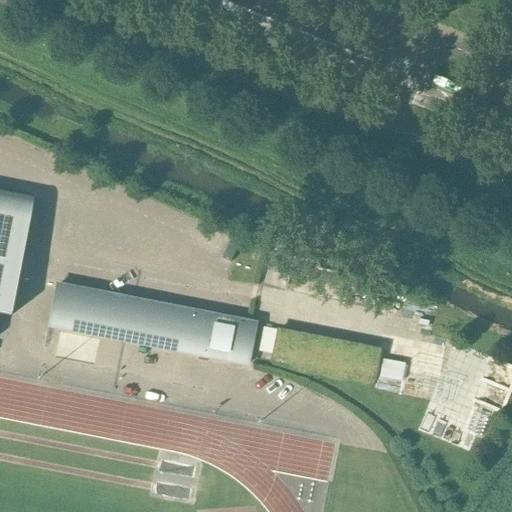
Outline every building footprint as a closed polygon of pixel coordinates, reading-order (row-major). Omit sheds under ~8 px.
[(0,315),(10,317),(33,198),(0,191),(0,315)] [(230,263),(233,256),(240,241),(231,237),(224,252),(221,259),(230,263)] [(255,324),(250,323),(57,286),(49,327),(247,366),(255,324)] [(259,352),(273,355),(277,332),(277,331),(263,328),(259,352)] [(271,364),(269,364),(269,366),(374,387),(374,385),(373,384),(379,351),(376,350),(280,331),(277,331),(277,332),(273,355),(272,357),(271,362),(271,364)]
